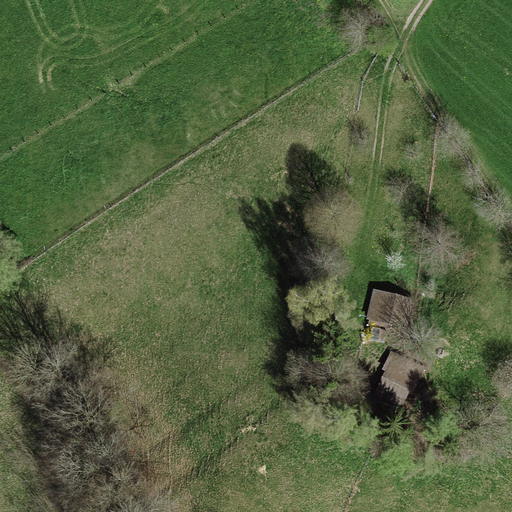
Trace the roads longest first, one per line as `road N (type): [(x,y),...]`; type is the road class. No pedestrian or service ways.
road 1 (track): [(429,0),(386,79),(361,234)]
road 2 (track): [(511,215),(419,83),(403,38)]
